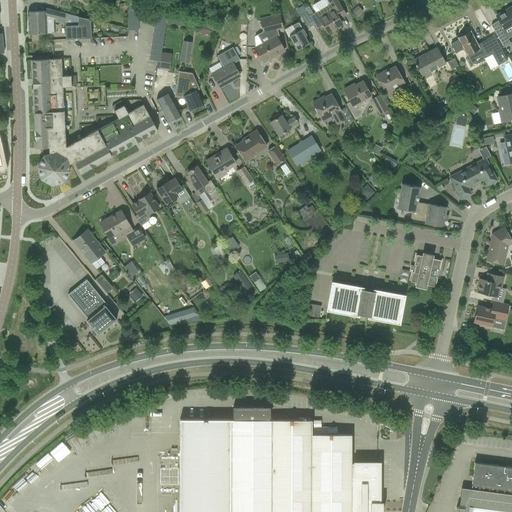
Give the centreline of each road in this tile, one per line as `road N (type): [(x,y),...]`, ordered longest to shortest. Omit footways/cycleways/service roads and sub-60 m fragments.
road 1 (secondary): [(436,376),(275,348),(166,352),(67,385),(23,417),(0,448)]
road 2 (residential): [(16,215),(43,212),(424,0)]
road 3 (secondary): [(0,455),(94,392),(195,362),(287,365),(423,392)]
road 4 (residential): [(436,376),(474,220),(511,193)]
road 5 (residential): [(12,0),(16,202)]
road 6 (unknown): [(164,146),(123,46),(59,46)]
